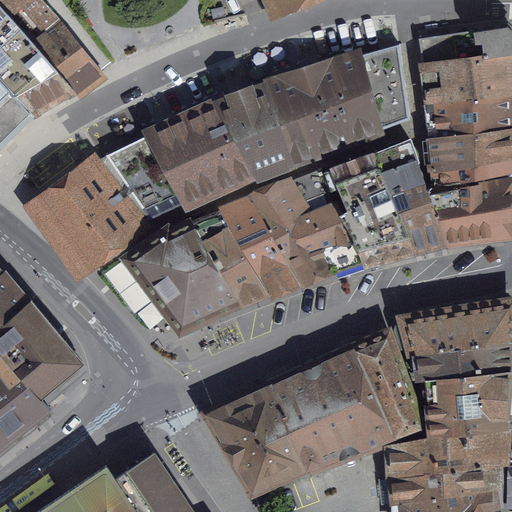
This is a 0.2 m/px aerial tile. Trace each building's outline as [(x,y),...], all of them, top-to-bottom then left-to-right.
[(0,0),(0,5),(20,26),(74,89),(76,92),(102,72),(42,0),(0,0)] [(268,0),(271,7),(272,7),(273,9),(295,0),(268,0)] [(0,44),(20,26),(0,5),(0,44)] [(508,54),(511,54),(511,30),(506,25),(474,30),(419,38),(423,68),(508,54)] [(41,51),(20,26),(0,44),(0,73),(34,112),(74,89),(41,51)] [(400,44),(358,55),(378,130),(410,118),(400,44)] [(484,95),(510,94),(511,92),(511,54),(508,54),(423,68),(428,102),(466,98),(484,95)] [(358,55),(266,85),(291,162),(378,130),(358,55)] [(0,143),(32,114),(34,112),(0,73),(0,143)] [(241,94),(217,103),(255,176),(291,162),(266,85),(241,94)] [(511,128),(510,94),(484,95),(466,98),(428,102),(425,103),(430,137),(511,128)] [(217,103),(148,134),(185,202),(255,176),(217,103)] [(455,165),(510,157),(511,128),(430,137),(426,137),(429,170),(433,170),(441,168),(455,165)] [(148,134),(108,154),(151,217),(185,202),(148,134)] [(373,154),(414,248),(435,243),(445,240),(427,188),(410,138),(373,154)] [(108,154),(93,161),(141,225),(151,217),(108,154)] [(373,154),(324,171),(330,189),(341,186),(352,209),(341,216),(352,233),(363,261),(389,254),(414,248),(373,154)] [(510,172),(510,157),(455,165),(441,168),(433,170),(434,181),(442,183),(510,172)] [(93,161),(33,206),(79,270),(141,225),(93,161)] [(250,197),(250,198),(296,279),(315,270),(330,263),(333,271),(363,261),(352,233),(341,216),(334,203),(330,189),(324,171),(323,168),(277,184),(279,187),(250,197)] [(508,233),(510,178),(441,190),(434,191),(433,187),(427,188),(445,240),(479,236),(508,233)] [(250,198),(220,209),(270,291),(285,286),(298,282),(296,279),(250,198)] [(220,209),(192,220),(239,302),(270,291),(220,209)] [(167,228),(126,256),(151,289),(180,328),(233,305),(239,302),(192,220),(170,232),(167,228)] [(82,361),(31,298),(25,303),(0,276),(0,449),(19,434),(51,409),(41,397),(82,361)] [(511,340),(511,302),(406,319),(407,322),(397,325),(396,329),(402,347),(410,348),(411,355),(511,340)] [(371,340),(354,347),(394,437),(395,437),(396,435),(422,425),(387,332),(371,340)] [(511,340),(411,355),(406,357),(413,379),(414,379),(423,378),(426,377),(426,378),(510,369),(511,354),(511,340)] [(311,366),(269,385),(307,465),(308,468),(394,437),(354,347),(311,366)] [(507,397),(510,369),(426,378),(426,377),(423,378),(414,379),(417,387),(427,385),(432,428),(432,434),(505,426),(507,397)] [(269,385),(207,413),(215,426),(253,490),(307,465),(269,385)] [(502,463),(505,426),(432,434),(433,441),(429,440),(418,443),(417,437),(408,440),(409,442),(390,446),(390,449),(390,450),(391,477),(396,476),(419,471),(478,462),(490,462),(490,464),(492,464),(502,463)] [(193,511),(154,452),(116,478),(140,511),(193,511)] [(493,486),(492,464),(490,464),(490,462),(478,462),(419,471),(396,476),(391,477),(387,478),(390,503),(398,502),(433,493),(491,486),(493,486)] [(140,511),(116,478),(106,464),(34,511),(140,511)] [(486,511),(494,511),(491,486),(433,493),(398,502),(397,511),(486,511)]
